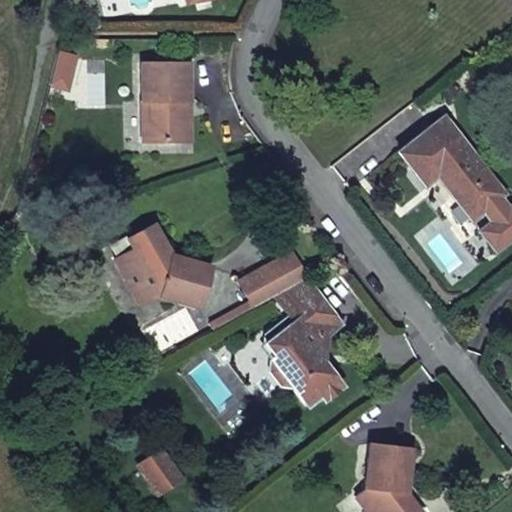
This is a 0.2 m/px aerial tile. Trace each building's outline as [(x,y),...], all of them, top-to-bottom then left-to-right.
[(140,139),(180,139),(179,99),(186,100),(186,63),(138,64),(140,139)] [(438,116),(393,152),(420,186),(435,174),(454,198),(451,201),(465,220),(477,211),(487,223),(475,233),(491,253),(511,236),(511,203),(506,208),(496,197),(500,194),(438,116)] [(207,265),(181,258),(169,254),(162,241),(153,222),(127,236),(133,247),(113,257),(136,303),(155,294),(196,305),(207,265)] [(108,247),(113,257),(133,247),(127,236),(108,247)] [(169,254),(181,258),(183,250),(173,247),(168,238),(162,241),(169,254)] [(289,286),(303,278),(288,250),(274,258),(289,286)] [(274,294),(289,286),(274,258),(236,279),(246,299),(251,306),(274,294)] [(336,322),(303,278),(289,286),(274,294),(289,314),(261,333),(262,344),(271,356),(266,359),(265,369),(277,385),(287,383),(302,404),(317,393),(321,398),(338,385),(318,359),(321,334),(336,322)] [(205,321),(209,329),(251,306),(246,299),(205,321)] [(116,356),(104,363),(112,376),(124,369),(116,356)] [(411,446),(369,439),(363,485),(353,492),(368,511),(420,511),(404,491),(411,446)] [(161,451),(159,452),(138,466),(157,494),(179,478),(161,451)]
